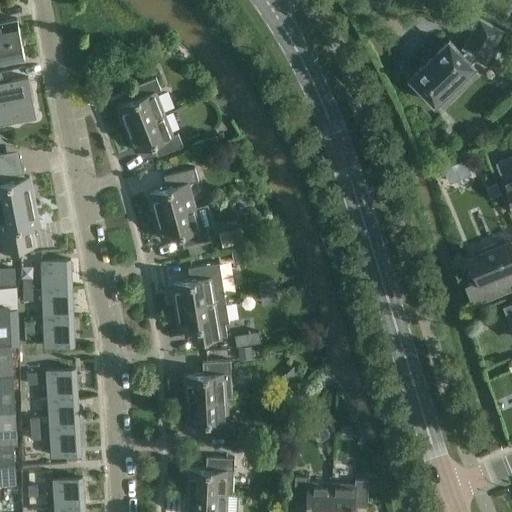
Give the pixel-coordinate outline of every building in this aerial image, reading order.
[(0,63),(25,58),(17,18),(0,21),(0,63)] [(486,57),(501,29),(480,18),(465,46),(468,48),(463,53),(451,40),(449,38),(448,40),(435,53),(434,52),(424,61),(425,62),(412,75),(410,76),(412,78),(433,100),(435,101),(436,100),(443,106),(458,92),(451,85),(472,65),(474,64),(472,62),(480,54),(486,57)] [(4,81),(2,71),(0,71),(0,124),(36,117),(29,76),(4,81)] [(127,127),(164,113),(156,91),(161,89),(156,76),(130,86),(135,98),(118,104),(127,127)] [(164,113),(127,127),(136,150),(153,143),(157,155),(183,145),(178,132),(172,134),(164,113)] [(204,138),(192,143),(196,154),(208,149),(204,138)] [(511,154),(496,161),(511,201),(511,154)] [(156,215),(195,205),(189,182),(199,180),(195,166),(164,175),(167,187),(150,192),(156,215)] [(4,167),(0,167),(0,208),(35,202),(30,176),(14,179),(7,180),(4,167)] [(497,181),(484,186),(489,197),(501,192),(497,181)] [(0,250),(1,250),(21,246),(38,243),(34,225),(40,224),(35,202),(0,208),(0,250)] [(195,205),(156,215),(163,239),(180,234),(184,246),(210,239),(207,225),(201,227),(195,205)] [(240,227),(219,231),(223,246),(243,242),(240,227)] [(511,246),(510,241),(496,247),(494,242),(481,248),(483,252),(469,258),(478,280),(465,285),(473,305),(511,288),(511,246)] [(43,290),(73,289),(72,260),(42,261),(43,290)] [(176,306),(225,298),(220,262),(188,267),(190,279),(172,282),(176,306)] [(23,289),(33,288),(32,277),(22,278),(23,289)] [(273,280),(261,282),(262,292),(274,290),(273,280)] [(20,346),(17,286),(0,286),(0,481),(14,481),(12,441),(17,441),(12,346),(20,346)] [(33,288),(23,289),(23,299),(33,299),(33,288)] [(43,317),(74,318),(73,289),(43,290),(43,317)] [(272,292),(260,293),(262,303),(273,301),(272,292)] [(225,298),(176,306),(180,330),(184,329),(186,341),(200,339),(227,335),(225,323),(229,322),(225,298)] [(511,301),(503,305),(511,325),(511,324),(511,301)] [(75,345),(74,318),(43,317),(44,346),(75,345)] [(25,332),(35,331),(35,321),(25,321),(25,332)] [(238,334),(234,335),(237,346),(248,344),(261,341),(259,330),(238,334)] [(251,345),(239,346),(239,358),(252,357),(251,345)] [(226,396),(226,397),(232,396),(230,359),(202,361),(203,373),(185,374),(186,398),(226,396)] [(293,365),(279,380),(289,390),(304,375),(293,365)] [(49,399),(79,397),(77,369),(47,371),(49,399)] [(28,383),(38,383),(37,372),(27,372),(28,383)] [(228,419),(226,397),(226,396),(186,398),(188,423),(206,422),(207,434),(234,432),(234,419),(228,419)] [(50,426),(80,426),(79,397),(49,399),(50,426)] [(30,428),(41,427),(40,416),(29,417),(30,428)] [(80,426),(50,426),(52,456),(82,454),(80,426)] [(41,427),(30,428),(31,439),(41,438),(41,427)] [(227,493),(227,494),(233,494),(234,457),(207,455),(206,468),(188,467),(187,491),(227,493)] [(330,511),(332,483),(308,482),(309,476),(295,475),(294,503),(306,503),(305,511),(330,511)] [(55,506),(85,506),(84,478),(54,480),(55,506)] [(332,483),(330,511),(354,511),(355,506),(367,506),(369,479),(355,478),(355,484),(332,483)] [(29,495),(38,494),(38,484),(28,485),(29,495)] [(225,511),(227,494),(227,493),(187,491),(185,511),(225,511)] [(274,495),(265,501),(273,511),(275,511),(283,507),(274,495)]
